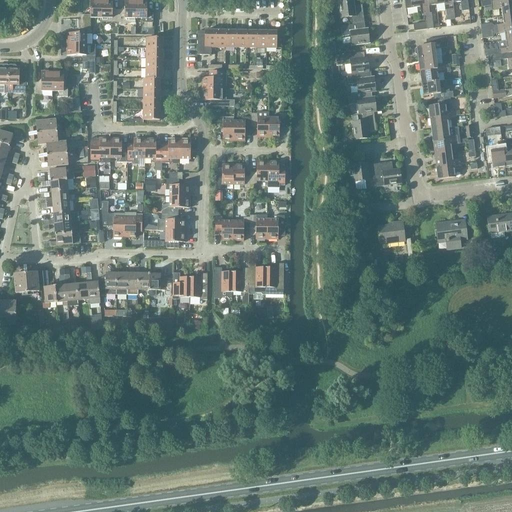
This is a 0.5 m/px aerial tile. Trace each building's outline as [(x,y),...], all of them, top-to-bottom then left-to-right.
[(84,15),(81,15),(81,20),(84,20),(84,28),(91,28),(91,18),(101,18),(101,0),(90,0),(90,15),(84,15)] [(101,0),(101,18),(112,19),(112,22),(118,23),(119,10),(113,10),(112,0),(101,0)] [(118,23),(118,25),(125,25),(125,21),(129,21),(129,19),(136,19),(136,0),(124,0),(125,10),(119,10),(118,23)] [(136,0),(136,19),(143,19),(142,23),(153,23),(153,10),(147,10),(147,0),(136,0)] [(351,17),(352,26),(365,24),(362,5),(354,6),(353,0),(347,0),(339,1),(341,19),(351,17)] [(404,0),(406,10),(417,8),(418,13),(421,12),(421,17),(425,16),(423,0),(404,0)] [(435,0),(423,0),(425,16),(426,23),(427,29),(433,28),(431,16),(430,16),(429,7),(437,6),(435,0)] [(447,0),(435,0),(437,6),(444,5),(445,13),(446,18),(450,17),(450,13),(447,0)] [(447,0),(450,13),(450,17),(454,17),(454,13),(453,4),(461,3),(462,11),(468,10),(467,0),(447,0)] [(511,3),(492,6),(492,11),(502,9),(503,17),(511,15),(511,3)] [(491,23),(481,25),(481,32),(495,30),(511,28),(511,15),(503,17),(504,25),(494,26),(491,23)] [(67,34),(67,45),(86,45),(87,34),(91,34),(91,28),(84,28),(84,20),(81,20),(78,20),(78,27),(78,34),(67,34)] [(426,23),(413,24),(414,31),(427,29),(426,23)] [(365,24),(352,26),(341,27),(342,37),(351,36),(352,46),(369,44),(367,29),(365,30),(365,24)] [(511,28),(495,30),(481,32),(482,38),(493,37),(496,35),(505,34),(506,41),(511,40),(511,28)] [(215,48),(215,31),(205,31),(205,32),(198,32),(197,55),(211,55),(211,48),(215,48)] [(226,31),(215,31),(215,48),(225,48),(226,31)] [(236,31),(226,31),(225,48),(236,48),(236,31)] [(246,32),(236,31),(236,48),(246,48),(246,32)] [(256,32),(246,32),(246,48),(256,48),(256,32)] [(266,32),(256,32),(256,48),(266,48),(266,32)] [(277,32),(266,32),(266,48),(277,48),(277,32)] [(416,48),(415,50),(415,53),(416,54),(418,54),(418,59),(435,57),(434,49),(447,47),(446,37),(425,40),(426,46),(417,47),(417,48),(416,48)] [(146,38),(146,49),(162,49),(163,39),(146,38)] [(498,54),(488,55),(489,62),(494,61),(508,59),(511,58),(511,40),(506,41),(507,49),(497,50),(498,54)] [(67,45),(67,56),(83,56),(82,62),(89,62),(95,62),(95,56),(95,45),(86,45),(67,45)] [(146,49),(146,59),(162,59),(162,49),(146,49)] [(350,64),(352,74),(368,72),(367,58),(365,58),(364,53),(335,56),(336,66),(350,64)] [(435,57),(418,59),(420,71),(446,68),(445,64),(436,65),(435,57)] [(146,59),(146,69),(162,69),(162,59),(146,59)] [(82,62),(82,70),(89,70),(89,75),(95,75),(95,62),(89,62),(82,62)] [(0,66),(0,85),(4,86),(4,94),(8,94),(8,70),(9,70),(9,67),(8,65),(2,65),(1,67),(0,66)] [(10,65),(9,67),(9,70),(8,70),(8,94),(26,94),(26,67),(19,67),(16,67),(15,66),(10,65)] [(446,68),(420,71),(421,84),(438,81),(437,74),(451,72),(450,68),(446,68)] [(146,69),(146,79),(160,80),(162,80),(162,69),(146,69)] [(35,83),(35,96),(42,96),(42,92),(52,92),(53,72),(42,72),(41,83),(35,83)] [(53,72),(52,92),(59,92),(59,97),(68,97),(68,89),(64,89),(64,72),(53,72)] [(209,72),(209,78),(202,78),(202,89),(222,90),(226,90),(227,72),(209,72)] [(357,84),(358,94),(371,93),(376,92),(374,78),(371,78),(370,72),(368,72),(352,74),(347,75),(348,85),(357,84)] [(144,79),(144,89),(160,90),(160,80),(146,79),(144,79)] [(438,81),(421,84),(423,96),(433,95),(433,100),(437,100),(450,98),(454,97),(453,92),(449,92),(449,88),(439,89),(438,81)] [(144,89),(143,100),(160,100),(160,90),(144,89)] [(222,90),(202,89),(202,101),(221,101),(221,107),(226,107),(226,100),(222,100),(222,90)] [(505,90),(492,92),(493,99),(506,97),(505,91),(505,90)] [(362,114),(374,113),(376,112),(374,97),(372,98),(371,93),(358,94),(348,95),(349,105),(356,104),(358,115),(362,114)] [(438,105),(429,107),(430,119),(456,116),(456,115),(460,115),(459,111),(447,112),(446,105),(450,104),(450,98),(437,100),(438,105)] [(143,100),(143,110),(160,110),(160,100),(143,100)] [(502,112),(501,106),(494,107),(496,118),(506,117),(505,112),(502,112)] [(160,110),(143,110),(143,120),(159,121),(160,110)] [(257,114),(251,114),(251,118),(251,119),(251,126),(257,126),(257,138),(268,138),(268,118),(268,113),(257,112),(257,114)] [(374,113),(362,114),(363,122),(352,124),(354,141),(369,139),(368,132),(376,131),(374,113)] [(286,114),(275,114),(275,118),(268,118),(268,138),(279,138),(279,127),(286,127),(286,114)] [(456,116),(430,119),(432,131),(449,128),(448,121),(457,120),(456,116)] [(223,141),(234,141),(234,121),(223,121),(223,118),(217,117),(217,122),(223,122),(223,141)] [(251,118),(245,118),(242,118),(241,122),(234,121),(234,141),(245,142),(245,130),(251,130),(251,126),(251,119),(251,118)] [(57,132),(57,126),(56,120),(36,122),(37,134),(57,132)] [(449,128),(432,131),(433,143),(459,140),(459,135),(455,136),(454,128),(449,128)] [(0,131),(0,143),(10,146),(13,135),(0,131)] [(57,132),(37,134),(38,146),(46,145),(64,143),(63,131),(57,132)] [(99,139),(99,144),(90,143),(90,157),(91,162),(99,163),(99,164),(110,164),(110,159),(111,139),(99,139)] [(122,139),(111,139),(110,159),(117,159),(117,163),(127,163),(128,150),(122,150),(122,139)] [(134,139),(134,144),(128,144),(128,150),(127,163),(132,163),(132,164),(138,165),(138,159),(145,159),(145,139),(134,139)] [(162,171),(162,163),(162,151),(162,144),(156,144),(156,139),(145,139),(145,159),(151,159),(150,162),(153,164),(154,164),(154,170),(156,171),(162,171)] [(162,144),(162,151),(162,163),(170,163),(173,162),(173,160),(179,160),(179,140),(168,140),(168,144),(162,144)] [(179,140),(179,160),(190,160),(190,140),(179,140)] [(459,140),(433,143),(435,155),(452,153),(451,145),(460,144),(459,140)] [(506,141),(502,142),(505,168),(511,166),(511,149),(507,150),(506,141)] [(64,143),(46,145),(47,156),(67,154),(66,142),(64,143)] [(505,168),(502,142),(497,142),(498,151),(491,152),(493,169),(505,168)] [(0,143),(0,154),(7,157),(10,146),(0,143)] [(452,153),(435,155),(436,167),(462,164),(462,160),(453,161),(452,153)] [(47,156),(48,168),(68,166),(67,154),(47,156)] [(250,180),(250,184),(250,185),(257,185),(257,182),(268,182),(268,162),(257,162),(256,173),(250,173),(250,177),(250,180)] [(268,182),(268,188),(279,188),(279,186),(285,186),(285,173),(285,168),(279,168),(279,162),(268,162),(268,182)] [(359,191),(367,190),(376,189),(376,188),(375,177),(373,165),(367,166),(367,163),(352,165),(356,189),(359,191)] [(373,165),(375,177),(376,188),(402,184),(400,169),(393,170),(392,163),(373,165)] [(462,164),(436,167),(438,180),(454,177),(454,170),(463,168),(462,164)] [(216,176),(216,189),(227,189),(227,185),(233,185),(233,165),(222,165),(222,177),(216,176)] [(233,165),(233,185),(244,186),(244,189),(250,189),(250,185),(250,184),(250,180),(250,177),(244,177),(245,166),(233,165)] [(66,169),(49,171),(50,182),(67,180),(74,179),(74,175),(66,175),(66,169)] [(67,180),(50,182),(52,193),(68,191),(67,180)] [(166,186),(166,191),(170,191),(170,197),(190,197),(190,186),(179,186),(179,180),(166,180),(166,186)] [(52,199),(46,199),(46,204),(47,204),(53,203),(69,202),(68,191),(52,193),(52,199)] [(161,206),(161,214),(162,214),(166,214),(174,214),(178,214),(178,208),(190,208),(190,197),(170,197),(170,203),(161,206)] [(47,204),(46,204),(47,208),(53,208),(54,214),(70,212),(69,202),(53,203),(47,204)] [(99,221),(98,210),(91,211),(92,221),(95,221),(99,221)] [(54,220),(48,221),(48,225),(55,225),(71,223),(79,222),(78,212),(70,212),(54,214),(54,220)] [(135,238),(136,233),(142,233),(142,215),(135,215),(135,214),(125,213),(125,218),(124,238),(135,238)] [(113,238),(124,238),(125,218),(118,218),(118,214),(102,214),(103,227),(113,227),(113,238)] [(157,220),(157,231),(165,231),(185,232),(185,220),(174,220),(174,214),(166,214),(162,214),(162,220),(157,220)] [(487,218),(489,234),(511,230),(511,217),(511,215),(487,218)] [(250,216),(250,218),(250,223),(250,228),(256,228),(256,240),(267,240),(267,220),(256,220),(256,216),(250,216)] [(274,216),(274,220),(267,220),(267,240),(278,240),(278,226),(284,226),(284,216),(278,216),(274,216)] [(215,217),(215,235),(221,235),(221,241),(232,241),(233,221),(222,221),(222,217),(215,217)] [(233,221),(232,241),(244,241),(244,223),(250,223),(250,218),(244,218),(243,221),(233,221)] [(461,249),(460,241),(466,240),(464,221),(436,225),(438,244),(445,243),(446,251),(461,249)] [(71,223),(55,225),(56,236),(76,234),(75,229),(71,230),(71,223)] [(378,228),(380,245),(405,242),(402,223),(388,225),(389,227),(378,228)] [(161,242),(161,249),(166,249),(174,249),(174,243),(185,243),(185,232),(165,231),(165,242),(161,242)] [(56,242),(50,242),(51,247),(57,247),(81,244),(80,233),(76,234),(56,236),(56,242)] [(407,240),(409,259),(416,258),(413,239),(407,240)] [(249,264),(249,269),(249,290),(249,295),(254,295),(255,294),(261,294),(262,295),(266,295),(266,268),(256,268),(256,264),(249,264)] [(277,268),(266,268),(266,295),(283,296),(284,264),(277,264),(277,268)] [(87,268),(86,268),(86,274),(87,284),(89,300),(89,305),(100,304),(100,299),(98,283),(92,283),(91,273),(90,267),(87,268)] [(232,293),(232,273),(222,272),(222,268),(215,268),(214,299),(219,299),(221,297),(227,297),(228,299),(232,299),(232,293)] [(69,269),(64,270),(65,276),(66,286),(67,302),(68,306),(68,307),(78,306),(78,301),(76,285),(70,285),(69,275),(69,269)] [(232,273),(232,293),(242,293),(242,305),(249,305),(249,295),(249,290),(249,269),(243,269),(243,273),(232,273)] [(61,286),(55,287),(56,303),(63,303),(63,306),(68,306),(67,302),(66,286),(65,276),(64,270),(60,270),(60,276),(59,277),(60,282),(61,284),(61,286)] [(47,271),(42,272),(43,278),(44,288),(45,304),(43,304),(43,309),(50,308),(49,304),(56,303),(55,287),(49,287),(48,277),(47,271)] [(37,272),(26,273),(27,293),(39,292),(37,272)] [(27,293),(26,273),(14,274),(16,294),(27,293)] [(102,295),(116,295),(117,274),(105,274),(105,277),(101,277),(102,295)] [(116,295),(127,296),(127,274),(117,274),(116,295)] [(127,274),(127,296),(138,296),(138,291),(138,274),(127,274)] [(149,274),(138,274),(138,291),(149,291),(149,274)] [(154,297),(155,295),(156,291),(160,291),(165,291),(165,296),(171,296),(172,280),(165,280),(165,281),(160,281),(160,274),(149,274),(149,291),(149,295),(151,297),(154,297)] [(173,274),(172,300),(179,300),(179,298),(190,298),(190,278),(180,278),(180,274),(173,274)] [(200,278),(190,278),(190,298),(200,298),(200,300),(207,301),(207,274),(200,274),(200,278)] [(87,284),(76,285),(78,301),(89,300),(87,284)] [(0,301),(0,313),(16,314),(16,302),(0,301)] [(16,314),(0,313),(0,325),(16,326),(16,314)] [(148,320),(148,328),(162,328),(162,321),(148,320)] [(91,323),(92,331),(103,330),(102,322),(91,323)]
